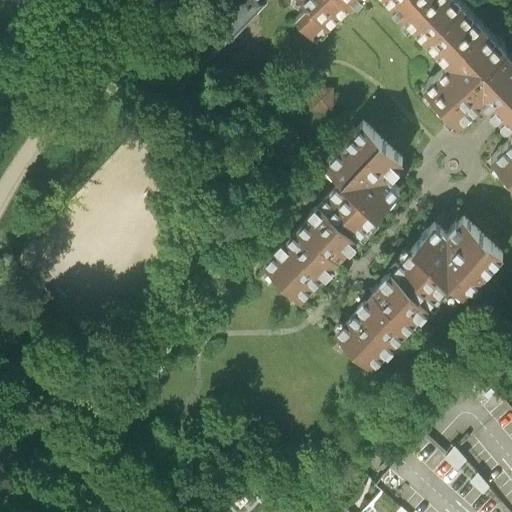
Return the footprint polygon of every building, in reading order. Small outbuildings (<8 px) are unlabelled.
[(232,39),(271,0),(225,0),(213,12),(225,24),(221,28),(232,39)] [(511,65),(473,23),(451,0),(297,0),(306,9),(294,19),(314,41),(358,0),(384,0),(448,69),(424,91),(457,127),(483,104),(500,123),(511,135),(511,143),(492,162),(511,183),(511,65)] [(333,91),(310,91),(310,113),(333,113),(333,91)] [(356,238),(399,193),(387,181),(403,163),(363,125),(324,166),(340,181),(319,203),(356,238)] [(356,238),(319,203),(262,263),(299,298),(356,238)] [(458,232),(446,220),(402,265),(439,301),(461,278),(477,293),(511,255),(511,249),(475,214),(458,232)] [(383,360),(439,301),(402,265),(346,325),(383,360)] [(511,511),(511,407),(477,367),(374,482),(381,489),(398,504),(394,509),(397,511),(511,511)] [(359,492),(361,486),(349,475),(332,494),(343,504),(348,503),(353,500),(357,496),(359,492)] [(381,489),(362,511),(397,511),(394,509),(398,504),(381,489)] [(339,511),(343,509),(329,497),(315,511),(339,511)]
